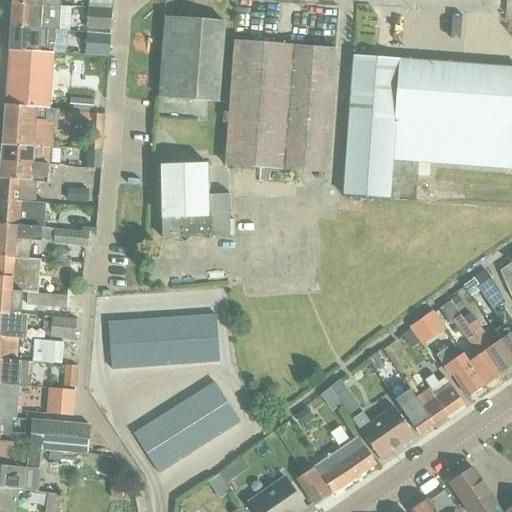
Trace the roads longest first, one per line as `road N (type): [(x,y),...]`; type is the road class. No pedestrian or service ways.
road 1 (residential): [(143,511),(139,480),(82,400),(90,292)]
road 2 (residential): [(346,511),(511,397)]
